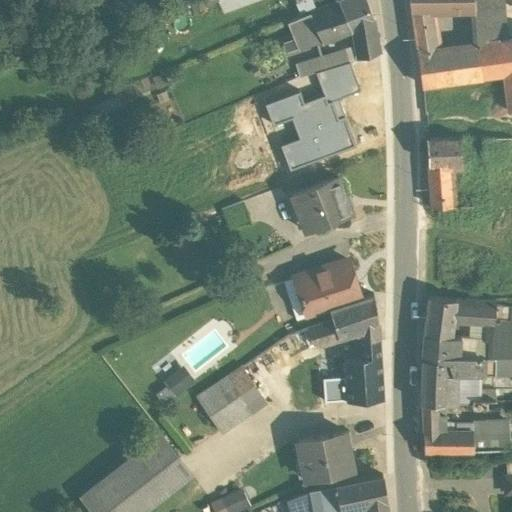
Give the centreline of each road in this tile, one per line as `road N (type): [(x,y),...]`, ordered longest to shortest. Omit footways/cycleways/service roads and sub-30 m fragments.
road 1 (tertiary): [(409,511),(392,0)]
road 2 (track): [(262,271),(92,344),(0,411)]
